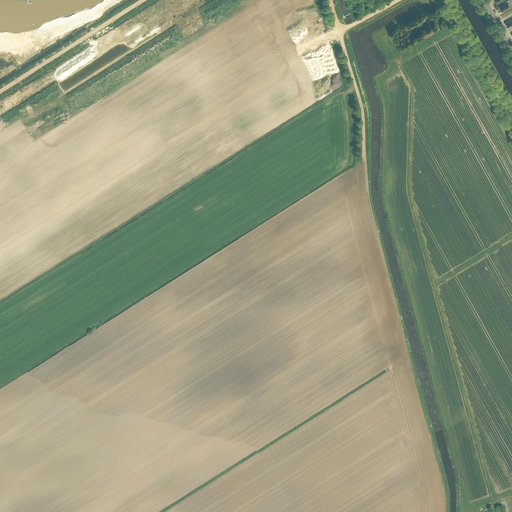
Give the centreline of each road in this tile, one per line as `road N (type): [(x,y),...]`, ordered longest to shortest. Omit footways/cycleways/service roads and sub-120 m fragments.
road 1 (track): [(397,0),(340,35),(362,110),(367,192),(446,511)]
road 2 (residential): [(0,164),(60,125),(108,113),(157,84)]
road 3 (unclassified): [(511,119),(444,0)]
